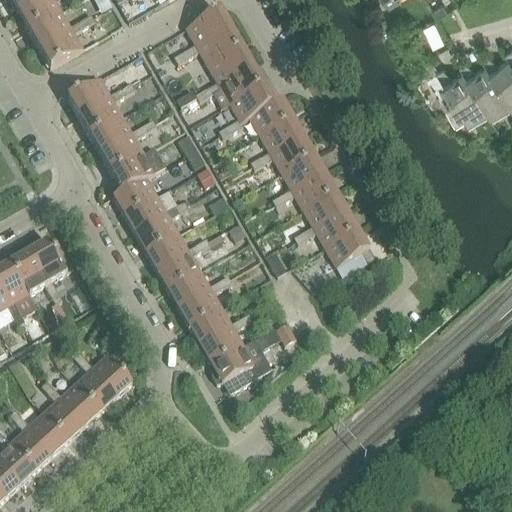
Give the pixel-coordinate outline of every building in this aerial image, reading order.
[(7,0),(17,16),(45,0),(51,0),(52,1),(53,0),(7,0)] [(45,0),(17,16),(28,35),(61,16),(52,1),(51,0),(45,0)] [(432,12),(437,19),(448,13),(443,5),(432,12)] [(186,34),(195,50),(197,53),(230,34),(219,15),(186,34)] [(73,38),(84,32),(80,25),(69,31),(61,16),(28,35),(39,54),(71,35),(73,38)] [(91,19),(80,25),(84,32),(95,26),(91,19)] [(396,29),(387,34),(391,41),(400,36),(396,29)] [(199,57),(208,72),(241,53),(230,34),(197,53),(195,50),(184,56),(188,63),(199,57)] [(83,54),(73,38),(71,35),(39,54),(50,73),(83,54)] [(252,72),(241,53),(208,72),(217,87),(219,91),(252,72)] [(184,56),(174,62),(178,69),(188,63),(184,56)] [(483,61),(486,67),(511,110),(511,112),(511,65),(509,61),(496,69),(489,58),(483,61)] [(491,122),(511,110),(486,67),(473,75),(467,64),(460,68),(464,73),(489,116),(488,117),(491,122)] [(446,110),(456,127),(465,122),(468,128),(488,117),(489,116),(464,73),(450,81),(444,70),(437,74),(438,76),(451,98),(455,105),(446,110)] [(262,90),(252,72),(219,91),(217,87),(206,94),(210,100),(209,101),(212,106),(215,104),(221,114),(230,109),(262,90)] [(438,76),(428,82),(440,104),(451,98),(438,76)] [(79,122),(111,103),(109,100),(100,84),(67,103),(79,122)] [(131,87),(120,94),(124,100),(135,94),(131,87)] [(273,109),(262,90),(230,109),(239,125),(241,129),(241,128),(250,124),(249,123),(273,109)] [(113,107),(124,100),(120,94),(109,100),(111,103),(79,122),(89,141),(122,122),(113,107)] [(199,107),(209,101),(210,100),(206,94),(195,100),(197,103),(199,107)] [(193,95),(176,104),(181,112),(197,103),(195,100),(193,95)] [(273,109),(249,123),(250,124),(260,142),(293,123),(282,104),(273,109)] [(100,160),(133,141),(131,137),(122,122),(89,141),(100,160)] [(304,142),(293,123),(260,142),(269,157),(271,161),(304,142)] [(152,125),(142,131),(146,138),(156,132),(152,125)] [(233,137),(243,131),(241,128),(241,129),(239,125),(229,130),(233,137)] [(233,137),(229,130),(219,136),(223,143),(233,137)] [(135,144),(146,138),(142,131),(131,137),(133,141),(100,160),(111,178),(144,159),(135,144)] [(188,140),(177,146),(185,160),(196,154),(188,140)] [(273,164),(282,179),(315,160),(304,142),(271,161),(269,157),(260,162),(264,169),(273,164)] [(165,172),(154,153),(144,159),(111,178),(122,196),(122,197),(146,183),(165,172)] [(196,154),(185,160),(193,174),(204,168),(196,154)] [(325,179),(315,160),(282,179),(291,194),(293,198),(325,179)] [(260,162),(250,168),(254,175),(264,169),(260,162)] [(207,173),(196,179),(199,184),(204,193),(215,187),(207,173)] [(295,201),(304,217),(336,198),(325,179),(293,198),(291,194),(281,200),(285,207),(295,201)] [(146,183),(122,197),(122,196),(113,201),(124,221),(157,202),(146,183)] [(304,217),(312,232),(314,235),(347,216),(336,198),(304,217)] [(285,207),(281,200),(272,205),(276,212),(285,207)] [(223,201),(214,206),(220,216),(228,211),(223,201)] [(157,202),(124,221),(135,239),(168,220),(166,217),(157,202)] [(184,206),(175,211),(179,218),(188,213),(184,206)] [(170,224),(179,218),(175,211),(166,217),(168,220),(135,239),(146,258),(178,239),(170,224)] [(358,235),(347,216),(314,235),(312,232),(303,237),(307,244),(316,239),(325,254),(358,235)] [(239,229),(228,236),(234,246),(245,240),(239,229)] [(375,263),(358,235),(325,254),(336,273),(362,258),(368,268),(375,263)] [(298,250),(307,244),(303,237),(294,243),(298,250)] [(178,239),(146,258),(157,277),(189,258),(187,254),(178,239)] [(206,243),(197,249),(201,256),(210,250),(206,243)] [(48,244),(29,256),(48,288),(51,286),(67,277),(48,244)] [(304,263),(322,255),(318,247),(301,255),(304,263)] [(191,261),(201,256),(197,249),(187,254),(189,258),(157,277),(167,295),(200,276),(191,261)] [(10,266),(29,299),(44,290),(50,300),(56,296),(51,286),(48,288),(29,256),(10,266)] [(276,259),(267,264),(273,276),(283,270),(276,259)] [(0,292),(10,310),(14,308),(29,299),(10,266),(0,272),(0,292)] [(178,314),(211,295),(209,292),(200,276),(167,295),(178,314)] [(228,281),(218,286),(222,293),(232,288),(228,281)] [(213,298),(222,293),(218,286),(209,292),(211,295),(178,314),(189,333),(222,314),(213,298)] [(14,308),(10,310),(0,292),(0,315),(7,312),(12,321),(19,317),(14,308)] [(50,300),(55,309),(62,305),(56,296),(50,300)] [(222,314),(189,333),(200,351),(233,332),(231,329),(222,314)] [(19,317),(12,321),(18,331),(25,327),(19,317)] [(240,323),(244,330),(253,325),(249,318),(240,323)] [(66,319),(57,324),(59,332),(70,325),(66,319)] [(243,351),(235,336),(244,330),(240,323),(231,329),(233,332),(200,351),(211,370),(243,351)] [(287,330),(276,336),(281,345),(285,351),(296,345),(294,342),(287,330)] [(253,346),(243,351),(211,370),(214,376),(212,378),(211,380),(216,389),(219,389),(221,388),(222,389),(240,378),(246,389),(270,375),(253,346)] [(72,362),(80,370),(86,365),(78,357),(72,362)] [(90,375),(115,403),(132,388),(106,360),(93,373),(90,375)] [(93,373),(86,365),(80,370),(87,378),(74,390),(99,418),(115,403),(90,375),(93,373)] [(277,370),(269,374),(270,375),(271,377),(263,382),(268,387),(281,376),(277,370)] [(41,391),(48,399),(54,394),(46,386),(41,391)] [(58,404),(83,432),(99,418),(74,390),(61,402),(58,404)] [(61,402),(54,394),(48,399),(55,407),(42,419),(67,447),(83,432),(58,404),(61,402)] [(9,420),(16,428),(22,423),(15,415),(9,420)] [(42,419),(29,431),(26,433),(51,461),(67,447),(42,419)] [(29,431),(22,423),(16,428),(23,436),(10,448),(36,476),(51,461),(26,433),(29,431)] [(0,468),(20,490),(36,476),(10,448),(0,457),(0,468)] [(0,501),(4,505),(20,490),(0,468),(0,501)]
